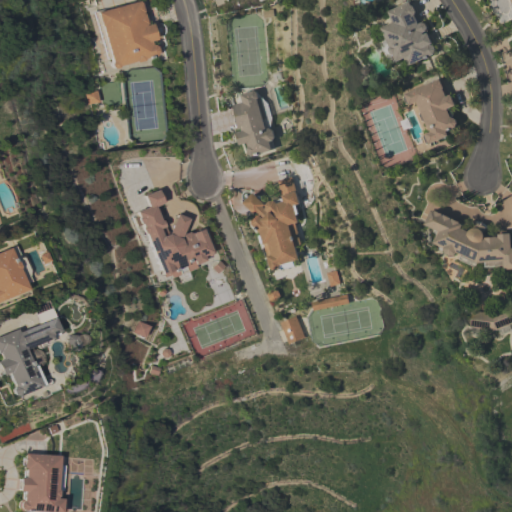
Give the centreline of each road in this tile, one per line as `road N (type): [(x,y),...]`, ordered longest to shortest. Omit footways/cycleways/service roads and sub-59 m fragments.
road 1 (residential): [(181,0),(191,29),(204,182),(274,346)]
road 2 (residential): [(450,0),(473,37),(490,93),(484,177)]
